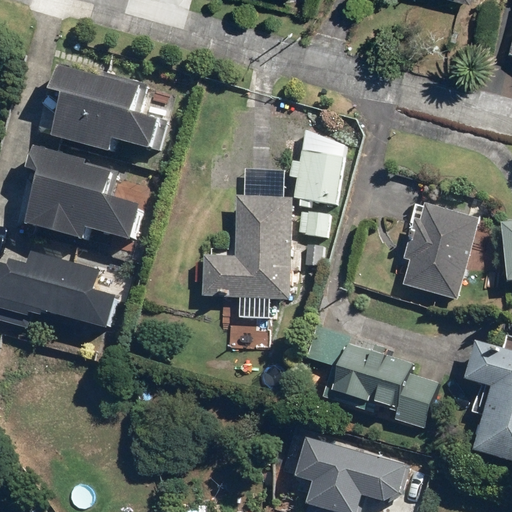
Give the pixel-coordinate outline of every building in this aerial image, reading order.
[(99,87),(54,76),(44,102),(56,106),(48,147),(107,163),(110,151),(147,160),(154,129),(138,125),(147,90),(101,80),(99,87)] [(343,163),(303,155),(294,203),(334,210),(343,163)] [(84,171),(30,156),(23,181),(32,183),(23,235),(80,252),(83,240),(127,252),(137,214),(105,206),(112,181),(84,174),(84,171)] [(204,260),(202,301),(288,305),(293,205),(286,205),(287,171),(244,169),(242,201),(236,201),(233,261),(204,260)] [(413,228),(403,265),(409,267),(403,291),(457,306),(478,226),(416,210),(411,228),(413,228)] [(509,231),(499,231),(504,288),(511,287),(511,225),(509,226),(509,231)] [(0,324),(28,332),(30,323),(39,325),(40,321),(105,339),(113,305),(91,300),(99,279),(29,262),(23,276),(6,271),(5,275),(0,273),(0,324)] [(394,423),(424,433),(427,413),(438,388),(411,379),(412,370),(381,361),(384,354),(376,351),(372,358),(348,351),(351,344),(319,332),(308,361),(331,371),(323,403),(374,419),(376,413),(390,416),(393,406),(395,412),(394,423)] [(511,470),(511,359),(474,350),(462,386),(488,395),(471,459),(511,470)] [(357,511),(360,504),(383,511),(397,504),(405,499),(413,468),(305,441),(293,487),(304,490),(310,491),(304,511),(357,511)]
